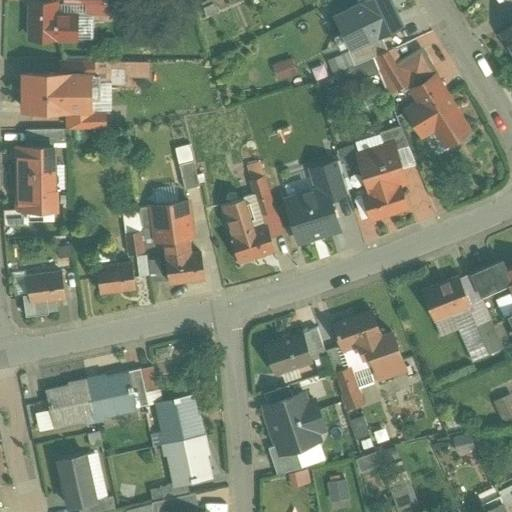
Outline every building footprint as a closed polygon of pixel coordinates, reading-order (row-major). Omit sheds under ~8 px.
[(106,0),(86,0),(86,5),(85,5),(85,14),(106,14),(106,0)] [(390,0),(366,0),(363,1),(364,2),(337,15),(345,33),(350,30),(356,44),(378,33),(379,34),(401,23),(390,0)] [(56,3),(29,2),(29,38),(55,39),(55,38),(76,39),(76,16),(55,15),(56,3)] [(511,25),(500,33),(511,51),(511,25)] [(382,37),(348,52),(354,66),(373,57),(388,51),(382,37)] [(396,90),(384,70),(397,62),(398,65),(404,62),(395,48),(388,51),(373,57),(388,94),(396,90)] [(425,58),(421,51),(404,62),(398,65),(397,62),(384,70),(396,90),(400,87),(402,90),(406,91),(411,88),(412,89),(435,75),(431,68),(434,67),(428,57),(425,58)] [(275,63),(279,80),(299,75),(295,58),(275,63)] [(94,61),(61,61),(61,74),(60,75),(88,76),(93,76),(94,76),(94,68),(94,61)] [(111,68),(94,68),(94,76),(93,76),(93,81),(111,82),(111,68)] [(88,76),(60,75),(61,74),(24,73),(24,109),(29,109),(32,117),(48,117),(51,109),(92,109),(92,98),(88,98),(88,76)] [(469,131),(435,75),(412,89),(419,102),(407,110),(422,136),(435,128),(446,145),(469,131)] [(104,113),(68,113),(68,128),(104,127),(104,113)] [(401,126),(379,133),(384,147),(393,144),(401,169),(416,164),(401,126)] [(66,142),(65,128),(25,129),(26,147),(54,147),(54,143),(66,142)] [(401,169),(393,144),(384,147),(375,150),(376,154),(360,159),(363,170),(362,173),(366,185),(369,187),(371,192),(398,184),(405,181),(401,169)] [(26,147),(18,148),(19,190),(56,189),(60,189),(60,188),(52,188),(52,171),(54,171),(54,147),(26,147)] [(194,161),(179,165),(185,190),(200,186),(194,161)] [(274,210),(260,164),(248,168),(252,180),(250,181),(261,215),(274,210)] [(340,166),(325,171),(332,192),(347,188),(340,166)] [(371,192),(355,197),(360,214),(369,212),(372,218),(406,208),(398,184),(371,192)] [(347,188),(332,192),(336,204),(338,203),(342,216),(356,212),(355,211),(347,187),(347,188)] [(56,189),(19,190),(19,194),(17,196),(17,207),(19,209),(56,209),(56,189)] [(243,197),(223,204),(233,236),(232,237),(240,261),(274,250),(270,237),(266,226),(254,230),(243,197)] [(188,202),(151,207),(154,226),(156,241),(163,240),(166,258),(165,258),(169,283),(205,278),(201,253),(190,255),(187,236),(193,236),(188,202)] [(336,204),(303,214),(311,238),(345,227),(342,216),(338,203),(336,204)] [(154,226),(151,207),(139,208),(142,227),(154,226)] [(274,210),(261,215),(266,226),(270,237),(283,233),(276,210),(274,210)] [(140,232),(126,234),(129,255),(143,253),(140,232)] [(511,267),(506,270),(502,260),(501,260),(501,261),(471,274),(471,273),(470,274),(477,288),(478,288),(481,296),(482,295),(481,293),(507,282),(511,292),(511,313),(509,315),(511,322),(511,267)] [(132,263),(97,268),(100,293),(136,288),(132,263)] [(62,272),(26,277),(30,302),(66,297),(62,272)] [(459,277),(422,291),(434,320),(470,305),(459,277)] [(370,311),(336,323),(335,322),(334,322),(337,331),(336,332),(344,352),(345,352),(344,350),(359,345),(365,362),(372,359),(377,373),(388,369),(390,374),(405,369),(392,331),(380,336),(371,309),(369,309),(370,311)] [(503,348),(490,318),(476,325),(489,354),(503,348)] [(302,333),(266,345),(275,373),(311,361),(302,333)] [(337,347),(326,351),(333,373),(344,369),(337,347)] [(344,369),(335,372),(343,394),(358,389),(350,367),(344,369)] [(141,369),(128,372),(132,386),(133,392),(132,392),(136,408),(149,405),(141,369)] [(127,373),(97,380),(97,377),(87,379),(95,414),(103,412),(104,417),(105,417),(135,410),(135,411),(136,410),(136,408),(132,392),(133,392),(132,386),(128,372),(127,372),(127,373)] [(77,384),(48,390),(47,390),(46,390),(49,404),(50,410),(51,410),(55,428),(56,428),(56,427),(86,421),(87,421),(86,416),(95,414),(87,379),(77,382),(77,384)] [(289,385),(264,394),(268,405),(293,397),(289,385)] [(193,394),(179,397),(179,396),(174,398),(174,399),(156,403),(163,435),(168,434),(170,443),(205,435),(202,425),(200,426),(193,395),(194,395),(193,394)] [(270,429),(319,413),(315,401),(306,403),(303,394),(293,397),(268,405),(265,405),(269,418),(267,419),(270,429)] [(511,394),(496,399),(503,421),(511,417),(511,394)] [(319,413),(270,429),(272,436),(275,435),(278,445),(281,453),(295,448),(319,441),(315,431),(324,428),(319,413)] [(363,415),(350,420),(357,438),(370,433),(363,415)] [(205,435),(170,443),(168,434),(163,435),(174,484),(192,480),(192,481),(197,480),(212,477),(211,475),(211,476),(204,445),(207,445),(205,435)] [(295,448),(281,453),(278,445),(268,448),(277,474),(302,468),(295,448)] [(396,445),(357,458),(362,471),(400,458),(396,445)] [(86,454),(58,460),(69,507),(78,505),(96,501),(96,500),(86,454)] [(295,486),(312,481),(308,467),(291,472),(295,486)] [(329,481),(333,502),(351,498),(348,478),(329,481)] [(410,482),(390,490),(398,510),(417,502),(410,482)] [(195,493),(152,502),(151,511),(163,511),(164,511),(185,511),(198,511),(198,507),(195,493)] [(96,501),(78,505),(79,511),(107,511),(116,510),(113,496),(96,500),(96,501)] [(508,511),(504,503),(483,511),(508,511)]
